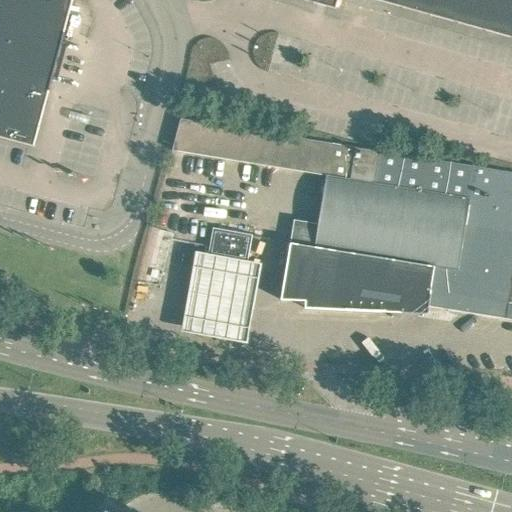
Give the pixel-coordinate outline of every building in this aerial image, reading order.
[(0,0),(0,137),(34,146),(62,41),(72,0),(0,0)] [(511,0),(303,0),(335,9),(337,0),(375,0),(511,38),(511,0)] [(183,104),(182,106),(180,115),(191,118),(194,107),(183,104)] [(511,172),(181,118),(173,148),(172,150),(326,175),(318,224),(294,220),(281,300),(305,301),(305,308),(380,312),(380,305),(427,307),(434,267),(453,270),(446,309),(511,319),(511,172)] [(245,274),(251,237),(252,235),(213,228),(208,257),(209,257),(207,266),(241,272),(241,273),(245,274)] [(260,273),(193,262),(179,343),(246,354),(260,273)]
